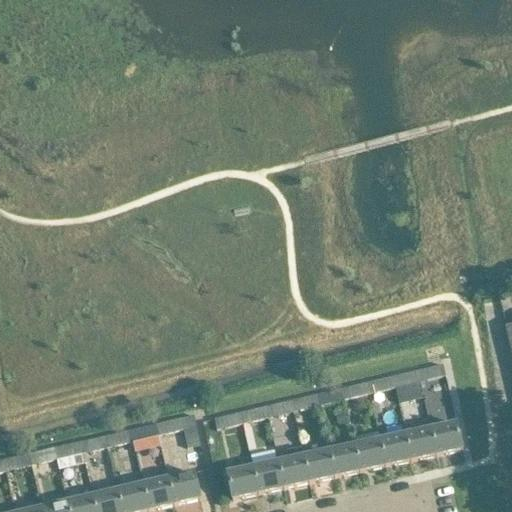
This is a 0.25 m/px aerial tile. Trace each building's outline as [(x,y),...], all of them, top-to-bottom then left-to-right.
[(418,372),(420,383),(444,378),(441,366),(418,372)] [(395,389),(420,383),(418,372),(392,378),(395,389)] [(369,395),(395,389),(392,378),(367,384),(369,395)] [(344,401),(369,395),(367,384),(342,390),(344,401)] [(319,407),(344,401),(342,390),(316,396),(319,407)] [(294,413),(319,407),(316,396),(291,402),(294,413)] [(268,419),(294,413),(291,402),(266,408),(268,419)] [(243,425),(268,419),(266,408),(241,414),(243,425)] [(217,432),(243,425),(241,414),(214,420),(217,432)] [(155,428),(158,439),(184,433),(188,452),(201,449),(194,419),(155,428)] [(437,460),(430,431),(430,432),(428,422),(404,427),(406,437),(405,437),(411,465),(437,460)] [(430,431),(437,460),(463,454),(457,426),(430,431)] [(133,445),(158,439),(155,428),(130,434),(133,445)] [(107,451),(133,445),(130,434),(105,440),(107,451)] [(386,471),(411,465),(405,437),(380,442),(386,471)] [(82,457),(107,451),(105,440),(80,446),(82,457)] [(360,476),(386,471),(380,442),(354,448),(360,476)] [(80,446),(54,452),(57,463),(58,470),(83,464),(81,458),(82,457),(80,446)] [(335,482),(360,476),(354,448),(329,453),(335,482)] [(32,469),(57,463),(54,452),(29,458),(32,469)] [(310,487),(335,482),(329,453),(303,459),(310,487)] [(6,475),(32,469),(29,458),(4,464),(6,475)] [(284,493),(310,487),(303,459),(278,464),(284,493)] [(259,498),(284,493),(278,464),(253,470),(259,498)] [(233,504),(259,498),(253,470),(227,475),(233,504)] [(168,481),(174,509),(200,503),(194,475),(168,481)] [(148,511),(162,511),(174,509),(168,481),(142,487),(148,511)] [(121,511),(148,511),(142,487),(117,493),(121,511)] [(94,511),(121,511),(117,493),(92,499),(94,511)] [(68,511),(94,511),(92,499),(67,504),(68,511)]
